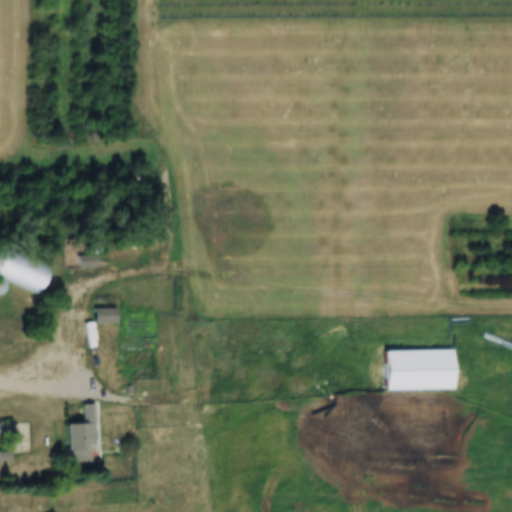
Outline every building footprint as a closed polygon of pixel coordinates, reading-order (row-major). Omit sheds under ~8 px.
[(137,182),(147,179),(143,167),(133,171),(137,182)] [(0,278),(36,289),(44,261),(0,248),(0,278)] [(96,265),(96,255),(78,255),(78,265),(96,265)] [(115,307),(91,307),(91,324),(115,324),(115,307)] [(168,397),(197,397),(197,366),(168,366),(168,397)] [(64,462),(101,460),(98,402),(79,403),(80,424),(62,424),(64,462)] [(28,421),(0,422),(0,454),(30,453),(28,421)]
